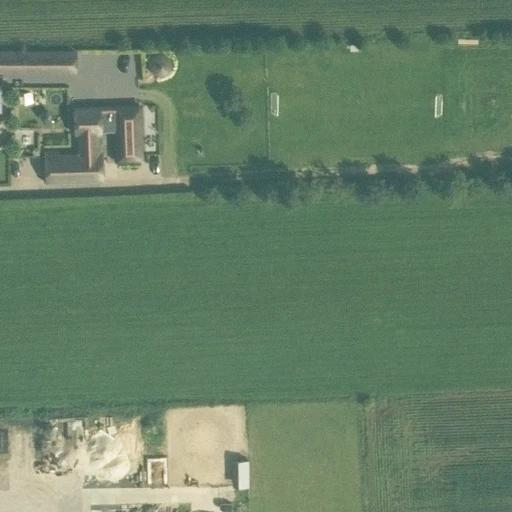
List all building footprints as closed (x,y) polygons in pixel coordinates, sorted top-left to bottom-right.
[(73,51),(0,51),(0,68),(73,68),(73,51)] [(137,109),(97,110),(97,131),(113,130),(114,162),(138,162),(137,109)] [(82,157),(43,158),(44,182),(99,180),(98,156),(95,157),(95,134),(98,134),(97,131),(97,110),(73,111),(74,135),(82,135),(82,157)] [(14,445),(14,425),(3,424),(3,445),(14,445)] [(248,462),(234,462),(234,486),(248,486),(248,462)]
